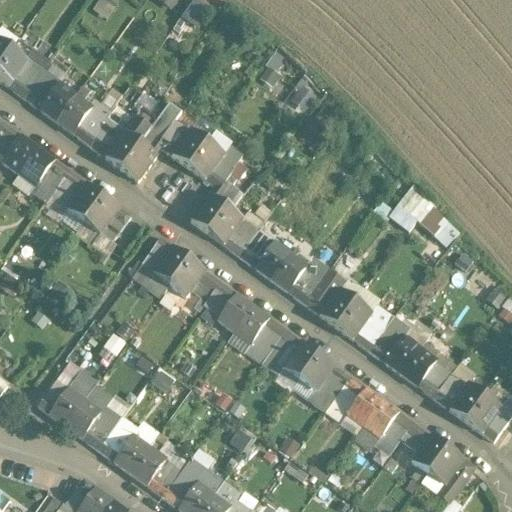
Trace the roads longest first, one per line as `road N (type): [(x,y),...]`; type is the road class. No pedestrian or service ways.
road 1 (residential): [(511,493),(447,428),(0,98)]
road 2 (residential): [(0,437),(90,468),(151,511)]
